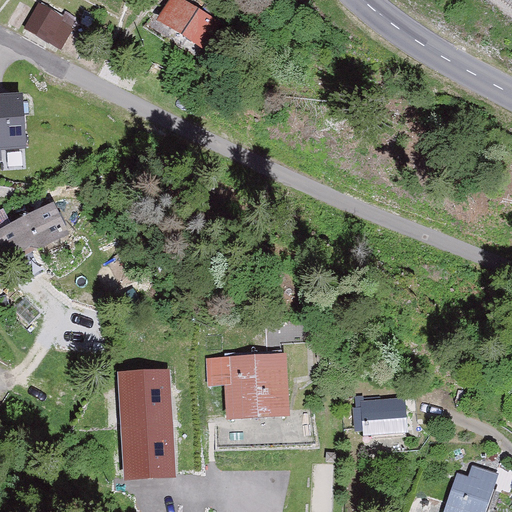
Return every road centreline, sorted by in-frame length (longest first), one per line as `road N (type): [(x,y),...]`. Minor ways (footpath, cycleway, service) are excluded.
road 1 (residential): [(511,265),(245,154),(0,34)]
road 2 (secondary): [(511,94),(363,0)]
road 3 (residential): [(365,399),(499,442),(511,458)]
